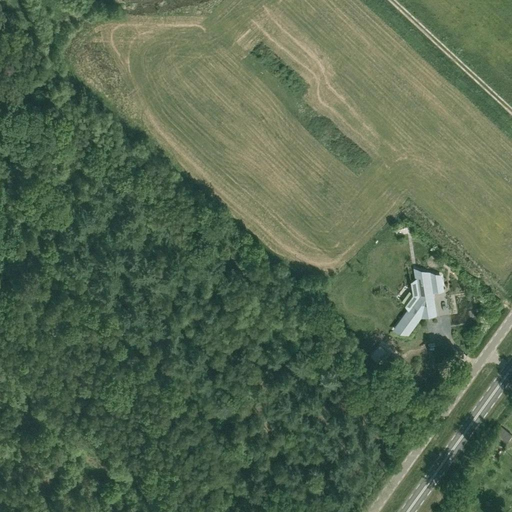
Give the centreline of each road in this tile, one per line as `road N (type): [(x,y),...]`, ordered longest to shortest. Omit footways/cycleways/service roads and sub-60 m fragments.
road 1 (unclassified): [(372,511),(479,364)]
road 2 (track): [(391,0),(511,110)]
road 3 (primary): [(409,511),(502,385)]
